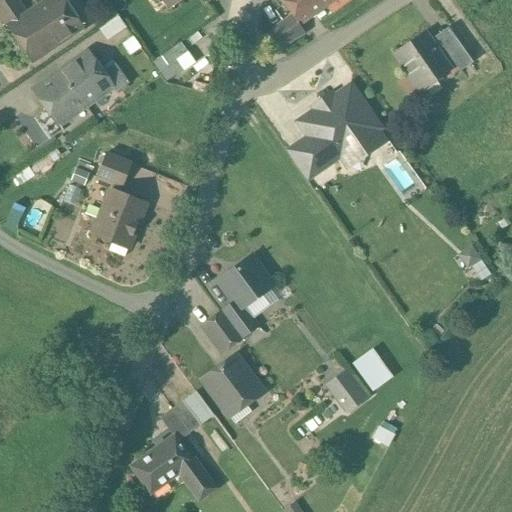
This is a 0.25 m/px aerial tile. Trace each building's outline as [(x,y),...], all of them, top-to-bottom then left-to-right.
[(17,0),(0,0),(0,16),(7,27),(26,14),(17,0)] [(46,0),(26,14),(7,27),(31,63),(84,28),(65,0),(46,0)] [(280,0),(291,15),(299,26),(327,6),(331,12),(347,0),(280,0)] [(291,15),(270,28),(278,39),(299,26),(291,15)] [(120,17),(100,25),(105,37),(126,29),(120,17)] [(424,31),(394,52),(409,73),(405,76),(417,92),(450,69),(424,31)] [(472,62),(455,37),(443,45),(460,70),(472,62)] [(181,40),(153,60),(168,81),(196,61),(181,40)] [(87,52),(61,71),(85,106),(111,88),(98,67),(87,52)] [(114,63),(106,69),(98,67),(111,88),(115,93),(128,83),(114,63)] [(61,71),(33,91),(47,110),(58,126),(58,125),(85,106),(61,71)] [(331,105),(322,111),(316,110),(299,122),(309,138),(310,137),(328,163),(347,150),(365,154),(369,135),(379,128),(350,87),(332,99),(331,105)] [(58,126),(47,110),(34,119),(49,140),(62,130),(58,125),(58,126)] [(309,138),(290,151),(308,177),(328,163),(310,137),(309,138)] [(131,165),(105,154),(96,177),(122,187),(131,165)] [(78,161),(72,181),(86,184),(92,164),(78,161)] [(145,202),(111,189),(92,236),(112,244),(109,251),(124,257),(145,202)] [(470,245),(456,256),(477,281),(491,269),(470,245)] [(251,257),(218,281),(234,303),(239,309),(243,307),(271,285),(251,257)] [(239,309),(234,303),(221,312),(241,338),(257,326),(243,307),(239,309)] [(221,312),(203,326),(222,352),(241,338),(221,312)] [(351,363),(372,391),(393,376),(373,347),(351,363)] [(261,392),(235,357),(202,380),(229,416),(261,392)] [(363,399),(347,377),(331,389),(347,411),(363,399)] [(196,392),(182,401),(200,425),(213,416),(196,392)] [(200,425),(182,401),(172,408),(190,433),(200,425)] [(172,408),(160,418),(173,437),(174,436),(178,442),(190,433),(172,408)] [(173,437),(131,467),(150,493),(179,472),(199,499),(214,488),(194,460),(192,462),(178,442),(174,436),(173,437)]
